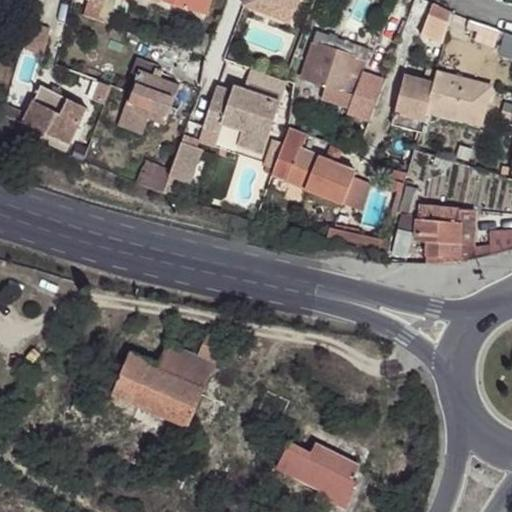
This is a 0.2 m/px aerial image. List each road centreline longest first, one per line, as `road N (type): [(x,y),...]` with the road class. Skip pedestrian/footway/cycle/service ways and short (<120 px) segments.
road 1 (secondary): [(478,311),(164,244),(0,194)]
road 2 (secondary): [(0,224),(370,315),(451,367)]
